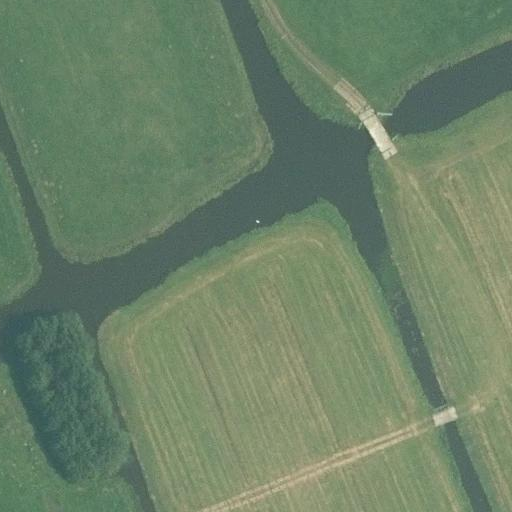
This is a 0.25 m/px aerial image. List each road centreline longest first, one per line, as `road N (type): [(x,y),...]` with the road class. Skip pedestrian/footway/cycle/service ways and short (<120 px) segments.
road 1 (track): [(211,511),(454,412),(479,385),(453,300),(398,177),(511,125)]
road 2 (track): [(398,177),(358,110),(302,57),(269,0)]
